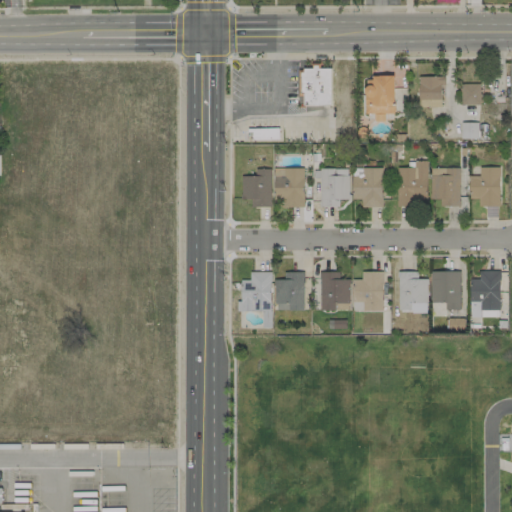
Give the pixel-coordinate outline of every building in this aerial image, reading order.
[(330,104),(330,68),(317,68),(317,65),(313,65),(313,68),(303,68),(303,72),(301,73),(300,92),(304,93),(304,104),(330,104)] [(394,114),(394,77),(365,76),(365,113),(394,114)] [(442,77),(418,76),(418,107),(442,107),(442,77)] [(480,104),(479,83),(460,84),(460,105),(480,104)] [(478,123),(460,123),(460,139),(478,139),(478,123)] [(278,128),(278,139),(250,140),(250,139),(247,139),(247,128),(278,128)] [(396,168),(397,205),(427,204),(426,161),(414,161),(414,167),(396,168)] [(440,199),(440,206),(458,206),(459,168),(430,167),(430,199),(440,199)] [(499,167),(478,167),(479,175),(469,175),(469,198),(478,198),(478,206),(499,206),(499,167)] [(251,207),(271,207),(270,168),(254,169),(255,176),(240,176),(241,199),(250,199),(251,207)] [(303,168),(274,168),(273,199),(283,200),(283,207),(303,207),(303,168)] [(348,168),(318,169),(319,207),(339,206),(338,199),(349,199),(348,168)] [(381,168),(352,168),(352,199),(361,199),(361,207),(382,207),(381,168)] [(460,272),(431,271),(430,302),(445,302),(445,310),(459,310),(460,272)] [(499,310),(499,271),(479,271),(479,279),(470,279),(470,301),(481,301),(481,310),(499,310)] [(303,272),(284,272),(284,279),(274,280),(275,311),(303,310),(303,272)] [(339,272),(320,272),(319,310),(348,310),(349,280),(339,279),(339,272)] [(382,311),(382,272),(361,272),(361,279),(353,279),(352,311),(382,311)] [(427,279),(417,279),(417,272),(398,272),(397,311),(413,311),(413,303),(427,303),(427,279)]
